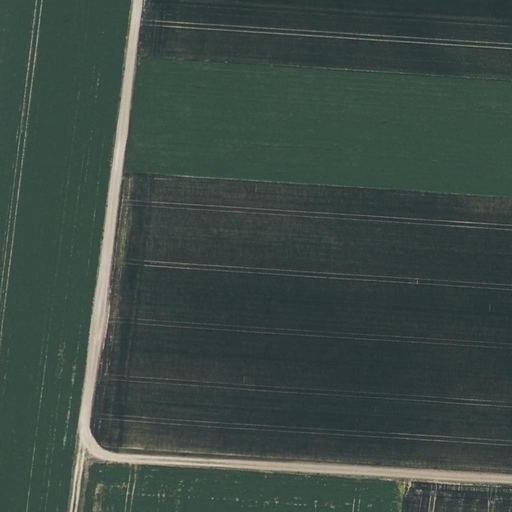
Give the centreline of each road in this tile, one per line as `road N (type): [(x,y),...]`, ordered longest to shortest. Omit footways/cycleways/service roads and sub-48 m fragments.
road 1 (track): [(72,511),(135,0)]
road 2 (track): [(511,478),(79,455)]
